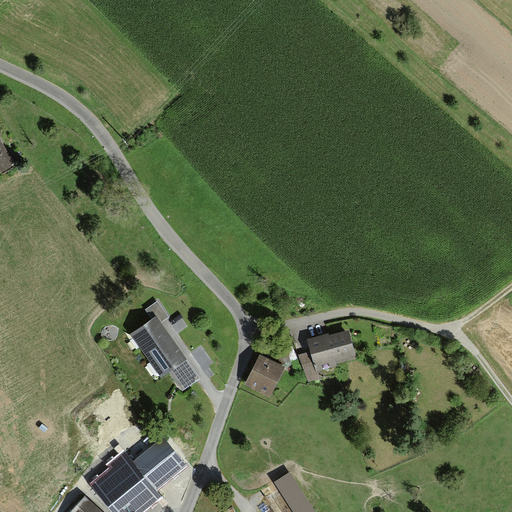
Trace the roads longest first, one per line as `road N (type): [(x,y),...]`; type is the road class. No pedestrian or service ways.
road 1 (residential): [(0,65),(70,101),(90,121),(149,209),(246,321),(241,363),(184,511)]
road 2 (track): [(250,333),(348,309),(446,330),(511,283)]
